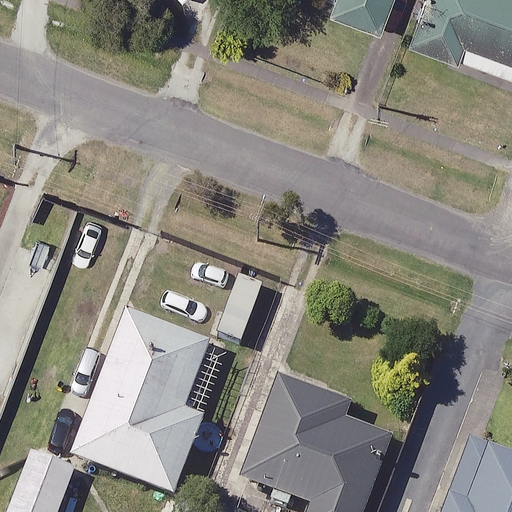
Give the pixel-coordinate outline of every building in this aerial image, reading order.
[(385,0),(333,0),(330,8),(377,25),(385,0)] [(511,0),(420,0),(409,37),(511,71),(511,0)] [(207,345),(121,314),(69,459),(173,497),(201,419),(183,412),(207,345)] [(345,406),(280,381),(241,481),(310,508),(308,511),(361,511),(390,438),(340,419),(345,406)] [(511,511),(511,455),(468,438),(438,511),(511,511)] [(58,511),(74,471),(31,454),(9,511),(58,511)]
